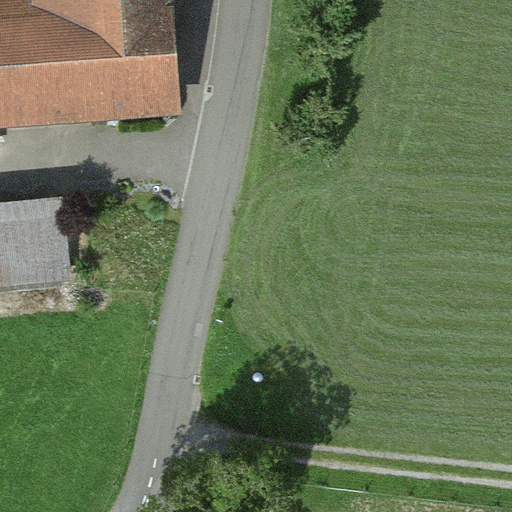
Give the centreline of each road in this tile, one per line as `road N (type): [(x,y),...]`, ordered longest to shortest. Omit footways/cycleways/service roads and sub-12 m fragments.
road 1 (residential): [(250,0),(145,511)]
road 2 (track): [(511,479),(165,437)]
